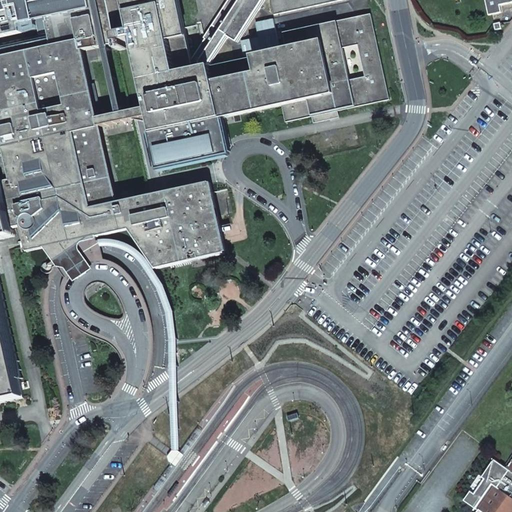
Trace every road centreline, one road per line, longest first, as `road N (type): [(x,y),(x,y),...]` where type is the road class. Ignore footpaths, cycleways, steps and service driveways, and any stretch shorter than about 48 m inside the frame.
road 1 (unclassified): [(131,414),(271,308),(310,261),(415,126),(410,58)]
road 2 (unclassified): [(511,336),(385,511)]
road 3 (residential): [(131,414),(77,423),(18,508)]
